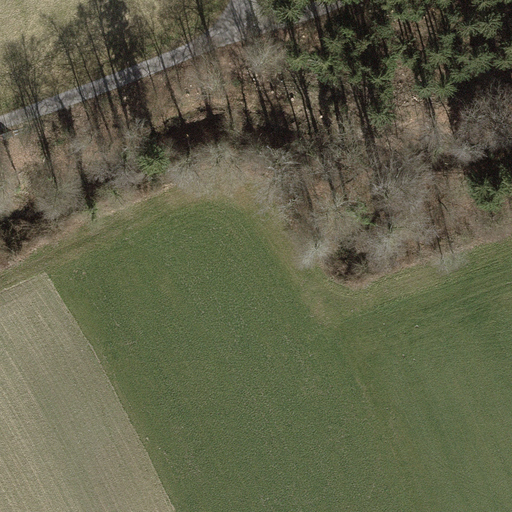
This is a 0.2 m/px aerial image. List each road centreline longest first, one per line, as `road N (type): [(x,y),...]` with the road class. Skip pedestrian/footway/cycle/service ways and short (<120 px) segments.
road 1 (track): [(220,33),(0,124)]
road 2 (track): [(348,0),(220,33)]
